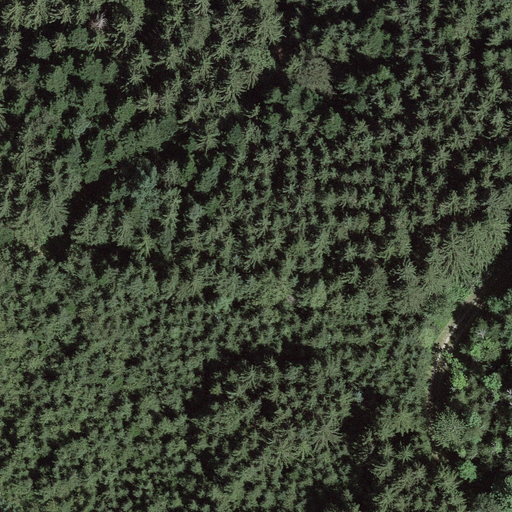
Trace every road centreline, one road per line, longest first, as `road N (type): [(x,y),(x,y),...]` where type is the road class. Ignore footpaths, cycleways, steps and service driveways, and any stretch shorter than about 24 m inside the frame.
road 1 (track): [(277,0),(282,62),(273,95),(255,114),(100,199),(62,252),(75,305),(191,453)]
road 2 (track): [(467,511),(436,450),(437,372),(450,336),(511,265)]
